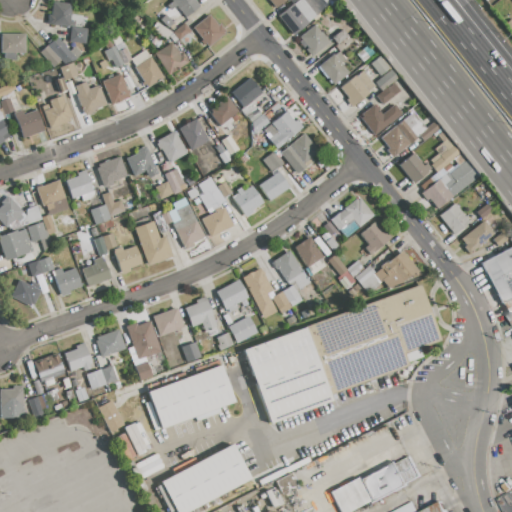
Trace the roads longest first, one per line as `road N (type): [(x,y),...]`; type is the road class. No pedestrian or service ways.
road 1 (residential): [(231,0),(476,307),(488,376),(471,456),(484,511)]
road 2 (residential): [(361,163),(251,246),(0,347)]
road 3 (residential): [(262,38),(169,107),(0,174)]
road 4 (motorway): [(379,0),(511,166)]
road 5 (motorway): [(511,95),(435,0)]
